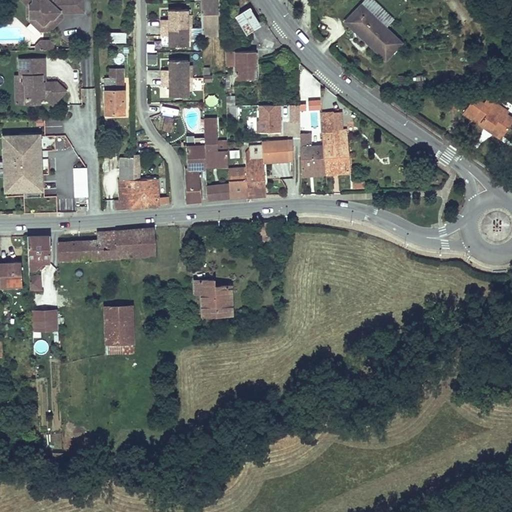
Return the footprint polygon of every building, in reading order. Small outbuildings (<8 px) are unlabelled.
[(19,0),(24,4),(25,17),(27,17),(34,17),(41,23),(42,30),(49,29),(54,23),(54,18),(52,16),(55,13),(57,14),(60,11),(74,10),(73,0),(19,0)] [(82,10),(81,0),(73,0),(74,10),(82,10)] [(200,0),(201,29),(201,36),(217,35),(216,2),(215,0),(200,0)] [(385,58),(401,42),(361,4),(345,21),(385,58)] [(249,7),(234,16),(246,35),(260,26),(249,7)] [(187,16),(187,10),(168,11),(168,20),(161,20),(161,28),(161,37),(169,36),(169,46),(187,46),(187,40),(187,28),(187,16)] [(54,18),(54,23),(60,16),(60,11),(57,14),(55,13),(52,16),(54,18)] [(34,17),(27,17),(27,20),(38,30),(42,30),(41,23),(34,17)] [(126,41),(126,30),(109,30),(109,41),(126,41)] [(39,39),(35,44),(35,48),(41,48),(41,44),(42,43),(52,42),(48,39),(39,39)] [(224,52),(225,67),(235,67),(235,80),(255,79),(254,52),(224,52)] [(18,57),(19,74),(22,74),(23,80),(24,82),(25,86),(25,102),(38,101),(38,95),(44,95),(52,102),(64,89),(55,80),(41,80),(40,73),(43,73),(43,56),(18,57)] [(187,67),(188,62),(169,62),(169,72),(161,72),(161,80),(161,88),(169,88),(169,97),(188,97),(188,91),(188,79),(187,67)] [(301,65),(300,81),(309,85),(313,76),(301,65)] [(104,78),(104,109),(111,109),(111,114),(123,114),(123,69),(110,69),(110,78),(104,78)] [(19,74),(14,74),(15,102),(25,102),(25,86),(24,82),(23,80),(22,74),(19,74)] [(482,120),(503,135),(511,120),(511,117),(506,113),(492,104),(494,101),(487,97),(484,102),(474,95),(463,112),(480,123),(482,120)] [(225,97),(226,106),(234,106),(234,96),(225,97)] [(447,111),(457,110),(455,96),(446,96),(447,111)] [(321,108),(321,98),(308,98),(308,108),(321,108)] [(506,113),(508,111),(494,101),(492,104),(506,113)] [(257,130),(281,130),(281,103),(257,103),(257,130)] [(283,125),(302,125),(301,103),(282,103),(283,125)] [(226,106),(226,119),(236,119),(236,106),(234,106),(226,106)] [(321,113),(321,133),(322,146),(325,174),(349,172),(345,130),(343,131),(334,132),(332,112),(321,113)] [(332,112),(334,132),(343,131),(341,112),(332,112)] [(171,132),(173,120),(164,118),(162,131),(171,132)] [(204,146),(204,148),(204,164),(205,164),(216,163),(216,167),(227,167),(226,140),(217,140),(216,118),(203,118),(204,138),(204,146)] [(55,134),(9,136),(9,188),(56,187),(55,134)] [(299,134),(300,156),(301,176),(325,174),(322,146),(310,146),(310,134),(299,134)] [(186,168),(187,202),(201,201),(198,177),(198,168),(204,168),(203,146),(204,146),(204,138),(194,138),(194,146),(186,147),(187,168),(186,168)] [(243,180),(228,181),(229,199),(265,196),(262,162),(288,161),(287,140),(261,142),(261,146),(248,147),(248,160),(245,160),(246,176),(242,176),(243,180)] [(239,156),(239,149),(229,148),(229,156),(239,156)] [(117,180),(119,210),(130,209),(129,197),(123,197),(122,181),(134,180),(133,169),(132,168),(132,158),(119,157),(118,180),(117,180)] [(88,195),(87,165),(73,166),(74,195),(88,195)] [(129,197),(130,209),(157,205),(155,179),(134,180),(122,181),(123,197),(129,197)] [(229,199),(228,185),(218,186),(219,199),(220,199),(229,199)] [(218,186),(206,187),(207,200),(219,199),(218,186)] [(57,243),(58,260),(82,259),(108,258),(134,256),(154,255),(153,236),(152,229),(95,233),(96,241),(68,242),(57,243)] [(49,236),(26,236),(28,262),(33,262),(37,267),(41,262),(50,262),(49,236)] [(0,287),(21,286),(20,263),(0,263),(0,287)] [(39,276),(28,277),(30,293),(40,292),(40,290),(39,276)] [(193,281),(194,293),(201,293),(202,315),(231,314),(230,286),(213,286),(213,280),(193,281)] [(103,307),(104,320),(131,319),(130,306),(103,307)] [(57,310),(31,312),(32,330),(58,329),(57,311),(57,310)] [(104,320),(105,344),(106,344),(131,343),(132,343),(131,319),(104,320)] [(106,344),(106,354),(132,352),(131,343),(106,344)]
